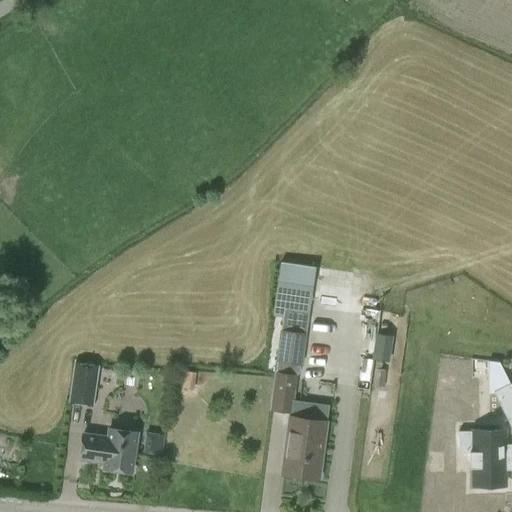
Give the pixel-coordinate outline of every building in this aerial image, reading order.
[(281,317),(269,409),(289,412),(291,400),(294,376),(297,373),(298,364),(299,364),(305,320),(306,312),(282,309),(281,317)] [(389,362),(393,336),(376,334),(372,359),(389,362)] [(73,361),(68,403),(93,406),(99,365),(73,361)] [(166,418),(196,421),(198,396),(169,393),(166,418)] [(286,446),(282,475),(318,479),(325,422),(327,405),(291,400),(289,412),(289,417),(287,417),(283,446),(286,446)] [(136,433),(107,429),(106,438),(81,435),(78,460),(103,463),(102,470),(130,474),(136,433)] [(504,431),(458,431),(458,452),(470,452),(470,467),(473,467),(473,484),(505,484),(505,469),(511,469),(511,443),(504,444),(504,431)] [(161,458),(164,436),(146,433),(143,456),(161,458)]
